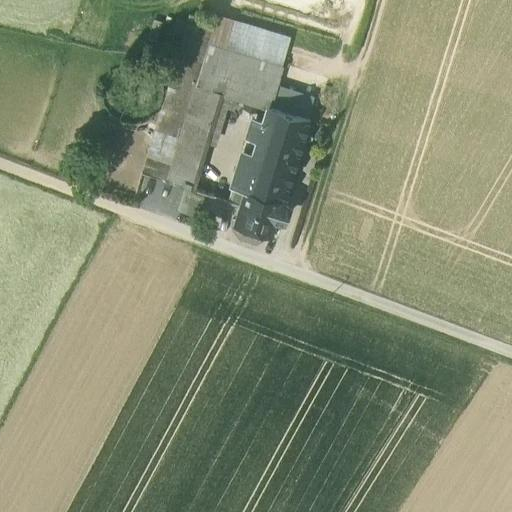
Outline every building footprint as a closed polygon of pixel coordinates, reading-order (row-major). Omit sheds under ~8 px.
[(246,0),(319,23),(346,9),(347,0),(246,0)] [(230,84),(227,94),(258,104),(259,101),(268,104),(271,105),(284,62),(214,39),(210,51),(202,74),(230,84)] [(139,167),(186,182),(177,209),(203,217),(212,188),(198,183),(227,94),(230,84),(202,74),(210,51),(179,41),(139,167)] [(287,182),(307,116),(271,105),(268,104),(243,186),(246,187),(278,198),(282,198),(287,182)] [(287,182),(282,198),(291,201),(296,185),(287,182)] [(278,198),(246,187),(236,217),(269,228),(278,198)]
